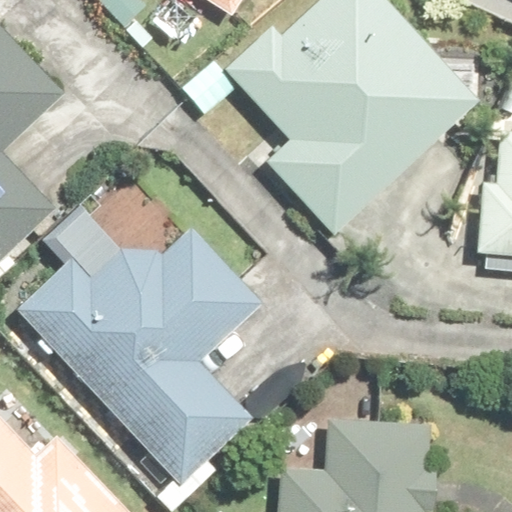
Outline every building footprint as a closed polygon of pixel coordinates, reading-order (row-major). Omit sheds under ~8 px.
[(191,0),(234,23),(246,0),(191,0)] [(374,0),(325,0),(281,42),(265,25),(214,75),(244,105),(284,148),(262,169),(368,283),(457,200),(419,160),(475,109),(374,0)] [(0,255),(46,214),(0,164),(0,158),(59,104),(0,40),(0,255)] [(482,186),(477,255),(511,257),(511,143),(499,142),(496,187),(482,186)] [(180,225),(130,274),(104,245),(31,309),(182,480),(255,416),(223,379),(279,323),(180,225)] [(267,511),(408,511),(408,471),(396,471),(395,417),(311,417),(312,474),(267,474),(267,511)] [(0,511),(103,511),(55,460),(32,481),(0,445),(0,511)]
